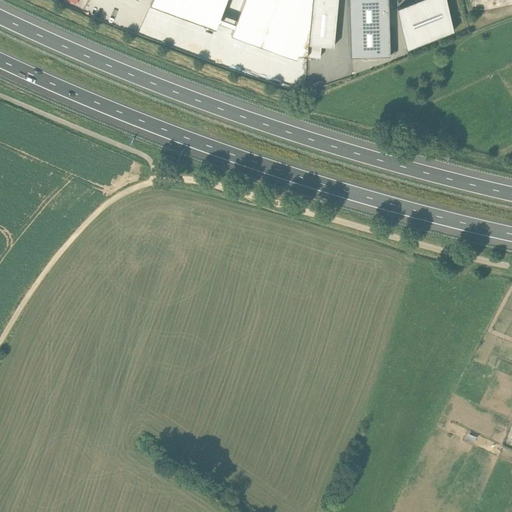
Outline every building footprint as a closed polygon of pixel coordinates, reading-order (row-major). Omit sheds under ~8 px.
[(218,22),(233,28),(235,23),(220,18),(226,0),(151,0),(150,5),(216,29),(218,22)] [(243,0),(235,23),(233,28),(231,35),(296,59),(298,55),(307,56),(312,0),(243,0)] [(309,45),(333,47),(337,0),(312,0),(308,44),(309,45)] [(390,56),(388,0),(348,0),(350,57),(390,56)] [(446,0),(417,0),(397,8),(406,50),(454,31),(446,0)]
